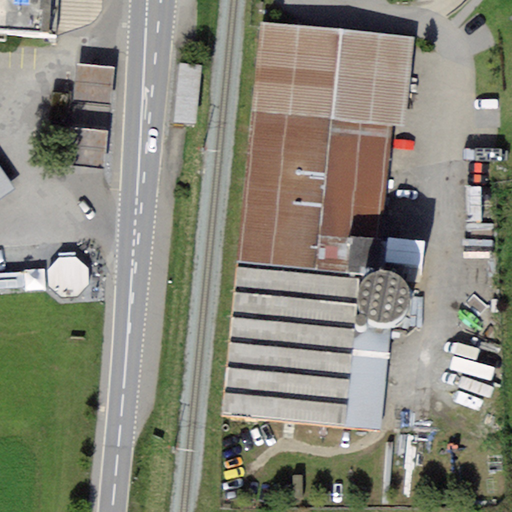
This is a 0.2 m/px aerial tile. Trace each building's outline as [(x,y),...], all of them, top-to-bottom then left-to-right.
[(56,0),(0,0),(0,45),(53,49),(56,0)] [(105,22),(105,0),(69,0),(68,20),(105,22)] [(408,93),(413,46),(263,33),(228,425),(345,435),(372,131),(405,134),(408,93)] [(76,103),(115,108),(119,68),(81,63),(76,103)] [(205,67),(183,64),(177,122),(199,125),(205,67)] [(69,133),(73,97),(55,94),(51,133),(69,133)] [(112,133),(73,128),(69,168),(108,172),(112,133)] [(0,202),(14,194),(0,172),(0,202)] [(78,262),(60,263),(50,278),(52,293),(65,302),(83,301),(91,289),(90,275),(78,262)] [(395,325),(403,321),(408,314),(411,306),(411,298),(408,291),(403,284),(397,280),(389,278),(381,278),(374,281),(368,285),(363,292),(361,300),(362,308),(365,316),(371,322),(378,326),(387,327),(395,325)] [(360,323),(359,324),(358,325),(357,327),(357,328),(358,330),(359,331),(360,332),(361,332),(363,332),(365,331),(366,330),(367,329),(367,327),(367,326),(366,324),(365,323),(363,323),(362,323),(360,323)]
